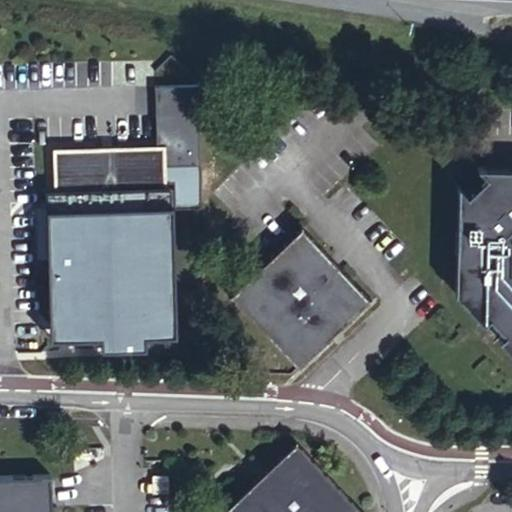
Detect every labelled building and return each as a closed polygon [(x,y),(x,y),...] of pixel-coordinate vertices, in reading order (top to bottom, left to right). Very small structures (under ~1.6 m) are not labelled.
[(50,148),(56,331),(167,327),(161,145),(50,148)] [(511,151),(484,152),(492,161),(472,181),(462,170),(461,246),(472,247),(472,279),(498,305),(511,319),(511,151)] [(289,231),(218,299),(286,370),(357,302),(289,231)] [(491,312),(498,305),(472,279),(472,247),(461,246),(461,282),(491,312)] [(358,511),(291,447),(227,511),(358,511)] [(0,467),(0,511),(49,511),(49,466),(0,467)]
